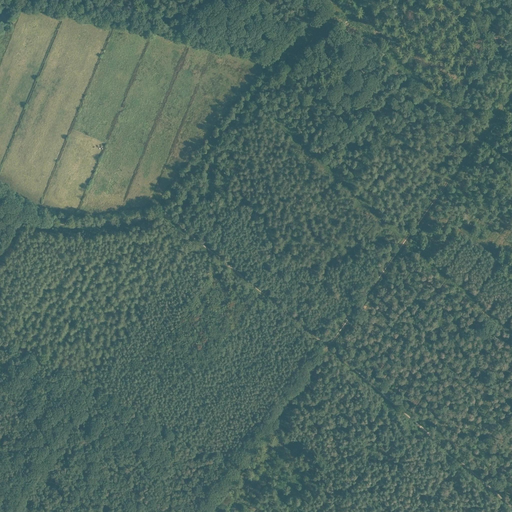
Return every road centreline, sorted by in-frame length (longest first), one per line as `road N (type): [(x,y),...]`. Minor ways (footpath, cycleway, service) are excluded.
road 1 (track): [(511,92),(204,511)]
road 2 (track): [(511,508),(155,209)]
road 3 (track): [(155,209),(111,224),(68,225),(18,212),(0,196)]
